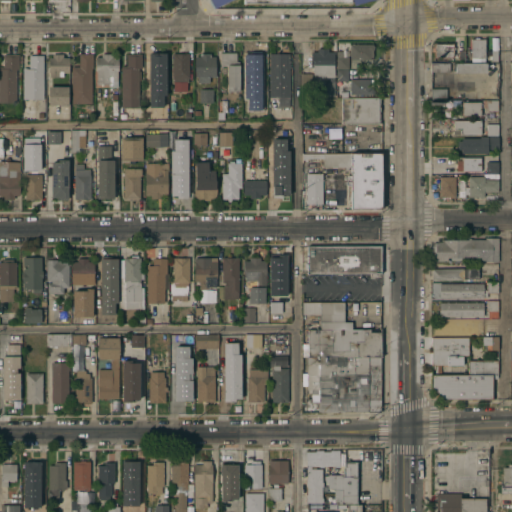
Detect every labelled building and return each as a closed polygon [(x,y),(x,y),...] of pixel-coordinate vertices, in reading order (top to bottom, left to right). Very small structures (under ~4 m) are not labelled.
[(373,0),(352,5),(351,0),(349,0),(349,4),(243,3),(243,0),(230,0),(214,8),(212,6),(210,3),(208,0),(373,0)] [(471,38),(475,38),(474,36),(479,36),(479,38),(485,38),(485,57),(479,57),(479,63),(471,63),(471,38)] [(350,59),(350,43),(373,43),(373,44),(374,45),(374,48),(373,49),(373,58),(350,59)] [(453,43),(453,56),(434,56),(434,50),(432,50),(432,47),(434,47),(434,43),(453,43)] [(334,47),(334,74),(333,74),(333,76),(326,76),(326,75),(315,75),(315,73),(313,73),(313,66),(311,66),(311,50),(317,50),(317,47),(334,47)] [(455,63),(455,61),(458,61),(458,49),(464,49),(465,63),(455,63)] [(497,49),(498,61),(491,61),(491,54),(487,54),(487,49),(497,49)] [(337,50),(348,50),(348,70),(336,70),(337,50)] [(227,65),(220,65),(220,52),(236,51),(236,60),(239,60),(239,90),(227,90),(227,65)] [(71,66),(79,65),(79,52),(93,52),(93,67),(91,67),(92,102),(72,102),(71,66)] [(121,64),(127,64),(127,52),(141,52),(141,67),(139,67),(139,70),(140,70),(140,79),(138,79),(139,106),(121,106),(121,64)] [(158,52),(158,65),(166,65),(166,68),(165,68),(165,95),(148,95),(148,69),(146,69),(146,52),(158,52)] [(189,77),(188,77),(188,80),(185,80),(185,91),(172,91),(172,77),(170,77),(170,52),(172,52),(189,52),(189,77)] [(216,75),(196,76),(195,71),(195,55),(200,55),(200,53),(210,52),(211,55),(216,55),(216,75)] [(263,77),(260,77),(260,81),(256,81),(254,81),(254,85),(248,85),(248,77),(246,77),(246,73),(245,73),(245,69),(246,69),(246,63),(245,63),(245,58),(246,58),(246,52),(263,52),(263,77)] [(269,52),(290,52),(290,96),(289,96),(289,106),(278,107),(278,96),(269,96),(269,52)] [(16,102),(0,101),(0,65),(4,65),(4,53),(19,53),(19,68),(16,68),(16,102)] [(69,72),(63,72),(63,75),(59,75),(59,76),(50,76),(50,70),(49,70),(49,56),(52,56),(52,53),(63,53),(63,56),(69,56),(69,72)] [(117,88),(108,87),(108,83),(97,83),(96,70),(95,56),(101,56),(101,53),(112,53),(112,56),(118,56),(118,70),(117,70),(117,80),(117,88)] [(43,98),(23,98),(23,67),(29,67),(29,54),(43,54),(43,98)] [(487,63),(487,72),(455,72),(455,63),(465,63),(471,63),(479,63),(487,63)] [(348,70),(348,81),(336,81),(336,70),(348,70)] [(301,84),(301,72),(311,72),(311,90),(302,90),(302,84),(301,84)] [(333,96),(333,77),(322,78),(322,97),(333,96)] [(373,78),(373,93),(350,93),(350,78),(373,78)] [(68,85),(68,104),(49,104),(49,85),(68,85)] [(446,87),(446,98),(431,98),(431,88),(446,87)] [(213,88),(213,102),(199,102),(199,88),(213,88)] [(336,122),(336,121),(320,121),(320,105),(330,105),(330,98),(380,98),(380,122),(336,122)] [(497,100),(497,110),(487,110),(487,106),(482,106),(482,100),(497,100)] [(462,115),(462,101),(480,101),(480,114),(462,115)] [(480,133),(453,133),(453,119),(480,119),(480,133)] [(480,137),(480,136),(487,136),(487,135),(486,135),(486,123),(498,123),(498,137),(480,137)] [(85,146),(80,146),(80,147),(78,147),(86,148),(86,153),(78,153),(78,151),(70,151),(70,128),(85,129),(85,130),(85,146)] [(59,132),(59,144),(46,144),(46,132),(59,132)] [(193,132),(206,132),(206,144),(193,144),(193,132)] [(218,132),(231,132),(231,147),(218,147),(218,132)] [(166,133),(167,147),(144,148),(144,134),(166,133)] [(120,136),(142,136),(142,159),(121,159),(120,136)] [(498,147),(486,147),(486,151),(462,152),(462,148),(458,148),(457,140),(462,140),(462,138),(480,138),(480,137),(498,137),(498,147)] [(38,138),(21,138),(22,171),(38,170),(38,138)] [(113,199),(102,199),(102,198),(96,198),(96,196),(96,145),(110,145),(110,151),(118,151),(118,160),(112,160),(113,160),(113,199)] [(350,207),(350,184),(345,184),(345,174),(350,174),(350,166),(323,166),(323,154),(381,153),(381,208),(350,207)] [(483,170),(465,170),(465,171),(462,171),(462,170),(457,170),(457,159),(462,159),(462,156),(480,156),(480,164),(483,164),(483,161),(498,161),(498,174),(483,174),(483,170)] [(19,194),(13,194),(13,198),(4,198),(4,194),(0,194),(0,160),(19,161),(19,194)] [(67,199),(55,198),(50,198),(50,162),(57,162),(57,160),(67,160),(67,199)] [(222,172),(228,172),(228,162),(229,162),(229,160),(234,160),(234,162),(241,162),(241,187),(238,187),(238,197),(231,197),(231,200),(227,200),(227,197),(222,197),(222,172)] [(271,170),(274,170),(274,168),(276,167),(276,160),(288,160),(288,172),(287,172),(288,197),(271,197),(271,190),(271,170)] [(195,197),(194,161),(209,161),(209,169),(215,169),(215,178),(216,178),(216,193),(211,194),(211,197),(195,197)] [(74,162),(83,162),(83,168),(90,168),(90,198),(75,198),(74,162)] [(167,162),(167,194),(161,194),(161,197),(151,197),(151,194),(145,194),(145,162),(162,162),(167,162)] [(123,171),(124,171),(124,167),(141,167),(141,175),(140,175),(140,197),(124,198),(123,171)] [(187,167),(187,175),(188,175),(188,197),(173,198),(172,167),(187,167)] [(41,198),(25,198),(25,173),(26,173),(26,169),(34,169),(34,173),(41,173),(41,198)] [(322,203),(307,203),(306,171),(322,171),(322,203)] [(498,174),(498,191),(484,191),(484,195),(482,197),(479,197),(478,196),(469,196),(469,193),(465,193),(465,186),(469,186),(469,175),(483,175),(483,174),(498,174)] [(440,176),(455,175),(455,195),(454,195),(454,197),(450,197),(450,196),(440,196),(440,176)] [(266,180),(266,194),(260,194),(260,197),(249,197),(249,194),(243,194),(243,180),(263,180),(266,180)] [(441,241),(441,239),(468,238),(470,238),(485,238),(498,238),(498,261),(485,261),(485,259),(481,259),(481,256),(461,256),(461,259),(450,259),(450,257),(447,257),(447,258),(448,258),(448,260),(432,260),(432,245),(435,241),(441,241)] [(381,246),(381,272),(307,273),(307,246),(381,246)] [(41,256),(41,270),(42,270),(42,276),(41,276),(42,288),(41,288),(41,291),(33,292),(33,288),(23,288),(23,281),(22,281),(22,271),(23,271),(23,256),(41,256)] [(189,282),(188,282),(188,288),(193,288),(193,295),(186,295),(186,300),(171,300),(171,291),(170,291),(170,280),(173,280),(173,256),(189,256),(189,282)] [(217,256),(217,276),(216,276),(216,286),(207,286),(207,288),(195,288),(194,257),(217,256)] [(266,288),(265,288),(265,302),(249,302),(249,286),(247,286),(247,279),(246,279),(245,275),(244,275),(243,260),(249,260),(249,256),(260,256),(260,259),(266,259),(266,288)] [(286,256),(268,256),(267,296),(285,296),(286,256)] [(81,283),(81,285),(73,285),(73,276),(71,276),(71,261),(77,261),(77,257),(88,257),(88,260),(93,260),(94,283),(81,283)] [(146,265),(153,265),(153,257),(166,257),(166,272),(168,272),(168,287),(164,287),(164,301),(146,301),(146,265)] [(237,299),(223,299),(223,285),(224,285),(224,283),(221,283),(221,257),(237,257),(237,299)] [(16,286),(14,286),(14,287),(13,287),(13,300),(0,300),(0,261),(2,261),(2,258),(13,258),(13,261),(16,261),(16,286)] [(123,260),(123,258),(139,258),(139,273),(143,273),(143,279),(139,279),(139,288),(143,288),(143,309),(118,309),(118,260),(123,260)] [(68,286),(62,286),(62,292),(47,292),(47,282),(51,282),(51,280),(46,280),(46,259),(57,259),(57,260),(68,260),(68,286)] [(114,263),(114,268),(115,268),(115,286),(110,286),(110,291),(102,291),(102,286),(101,286),(101,268),(101,263),(114,263)] [(478,267),(478,279),(432,279),(431,268),(478,267)] [(497,292),(487,292),(487,282),(497,282),(497,292)] [(483,283),(483,289),(486,289),(486,297),(439,297),(439,283),(483,283)] [(92,316),(73,316),(73,289),(86,290),(86,288),(92,288),(92,316)] [(497,318),(491,318),(491,310),(487,310),(487,300),(497,300),(497,318)] [(483,301),(483,315),(439,315),(439,301),(483,301)] [(301,302),(343,302),(343,322),(351,322),(351,329),(320,329),(320,315),(301,315),(301,302)] [(268,303),(268,311),(279,312),(279,304),(268,303)] [(24,322),(24,306),(30,306),(30,308),(41,308),(41,322),(24,322)] [(109,316),(109,307),(118,306),(118,316),(109,316)] [(255,306),(255,321),(243,321),(243,307),(255,306)] [(482,320),(482,333),(463,334),(463,328),(461,328),(461,323),(463,323),(463,320),(482,320)] [(497,324),(497,335),(487,335),(486,324),(497,324)] [(306,357),(306,356),(308,356),(308,329),(320,329),(351,329),(370,329),(370,331),(380,331),(380,357),(306,357)] [(218,333),(218,347),(195,347),(194,333),(218,333)] [(261,333),(261,346),(244,346),(244,333),(261,333)] [(46,345),(46,334),(70,334),(70,345),(46,345)] [(85,334),(85,344),(72,344),(72,334),(85,334)] [(143,335),(142,347),(129,347),(129,335),(143,335)] [(192,354),(185,354),(185,349),(180,349),(180,336),(192,336),(192,354)] [(97,368),(111,368),(111,358),(97,358),(97,337),(118,337),(118,397),(97,397),(97,368)] [(431,338),(468,337),(468,355),(462,355),(462,364),(431,364),(431,338)] [(497,337),(497,349),(482,349),(482,337),(497,337)] [(8,365),(0,365),(0,347),(8,347),(8,365)] [(288,401),(272,401),(271,367),(273,367),(273,365),(268,365),(268,355),(286,355),(286,365),(279,365),(279,367),(288,367),(288,401)] [(51,361),(56,361),(56,356),(67,356),(67,361),(68,361),(68,401),(51,402),(51,361)] [(380,411),(318,411),(318,393),(311,393),(311,388),(306,388),(306,385),(302,385),(302,373),(306,373),(306,357),(380,357),(380,411)] [(241,372),(233,372),(234,358),(242,359),(241,372)] [(467,360),(498,359),(498,373),(492,373),(492,374),(467,374),(467,360)] [(121,360),(133,360),(133,363),(139,363),(139,400),(133,400),(133,402),(121,402),(121,376),(121,360)] [(196,365),(214,365),(214,400),(197,400),(196,365)] [(75,369),(85,369),(85,372),(89,372),(89,377),(91,377),(91,402),(75,402),(75,369)] [(173,401),(172,374),(178,374),(178,369),(189,369),(189,375),(190,375),(190,401),(173,401)] [(247,376),(249,376),(249,369),(267,369),(267,377),(267,382),(263,382),(263,401),(247,401),(247,376)] [(150,377),(150,371),(163,371),(163,376),(165,376),(165,386),(167,386),(167,390),(165,390),(165,401),(149,402),(148,377),(150,377)] [(25,372),(42,372),(42,402),(25,402),(25,372)] [(1,374),(16,374),(19,374),(19,387),(17,387),(17,402),(1,402),(1,374)] [(492,374),(492,398),(443,398),(431,386),(431,375),(467,374),(492,374)] [(222,376),(239,376),(239,401),(222,401),(222,376)] [(321,481),(323,481),(322,486),(321,486),(321,497),(322,497),(322,501),(305,501),(305,494),(307,494),(307,485),(306,485),(306,478),(307,478),(307,465),(306,465),(306,450),(330,450),(337,450),(337,451),(339,451),(339,466),(334,466),(334,465),(323,465),(323,466),(319,466),(319,465),(311,465),(311,468),(312,468),(312,466),(316,466),(316,468),(322,468),(321,481)] [(73,460),(80,460),(80,459),(85,459),(85,460),(90,460),(90,488),(88,488),(88,490),(85,490),(85,488),(73,488),(73,460)] [(212,501),(207,501),(207,507),(196,506),(196,497),(194,496),(194,463),(202,463),(202,459),(211,460),(211,463),(212,463),(212,501)] [(261,487),(252,487),(252,481),(244,481),(244,463),(250,463),(250,459),(259,459),(259,463),(261,463),(261,487)] [(287,482),(275,482),(276,483),(279,483),(279,487),(275,487),(275,484),(273,484),(273,482),(269,482),(269,483),(268,484),(267,476),(269,476),(269,459),(287,459),(287,482)] [(187,483),(193,483),(193,496),(187,496),(187,489),(177,489),(177,485),(176,485),(176,482),(174,482),(171,479),(171,464),(177,464),(177,460),(187,460),(187,483)] [(40,488),(40,493),(24,493),(24,461),(40,461),(40,488)] [(65,479),(66,479),(66,488),(62,488),(62,489),(59,489),(59,497),(48,497),(48,488),(48,464),(54,464),(54,461),(65,461),(65,479)] [(114,482),(110,482),(111,495),(98,495),(97,464),(104,464),(104,461),(114,461),(114,482)] [(122,464),(128,464),(128,461),(138,461),(138,482),(130,482),(130,489),(122,489),(122,464)] [(146,464),(152,464),(152,461),(163,461),(164,485),(161,485),(161,492),(155,492),(155,491),(147,491),(146,464)] [(348,504),(336,504),(336,503),(335,503),(335,498),(334,498),(334,488),(328,488),(328,474),(343,474),(343,467),(345,467),(345,461),(356,461),(356,503),(361,503),(361,505),(348,505),(348,504)] [(0,486),(1,463),(16,463),(16,479),(7,479),(7,486),(0,486)] [(220,463),(232,463),(232,465),(237,465),(237,499),(230,499),(230,501),(220,501),(220,463)] [(511,493),(500,493),(500,483),(502,483),(503,466),(507,466),(507,463),(511,463),(511,493)] [(281,499),(269,499),(269,496),(268,496),(267,484),(271,484),(271,487),(281,487),(281,499)] [(177,511),(177,491),(186,492),(185,505),(186,505),(186,510),(185,510),(185,511),(177,511)] [(262,511),(244,511),(245,492),(262,492),(262,511)] [(444,511),(444,506),(440,506),(440,498),(441,498),(441,493),(460,493),(460,498),(469,498),(486,498),(486,511),(444,511)] [(79,500),(79,508),(71,508),(71,500),(79,500)] [(108,511),(108,505),(109,505),(109,502),(117,502),(117,505),(119,505),(119,511),(108,511)]
